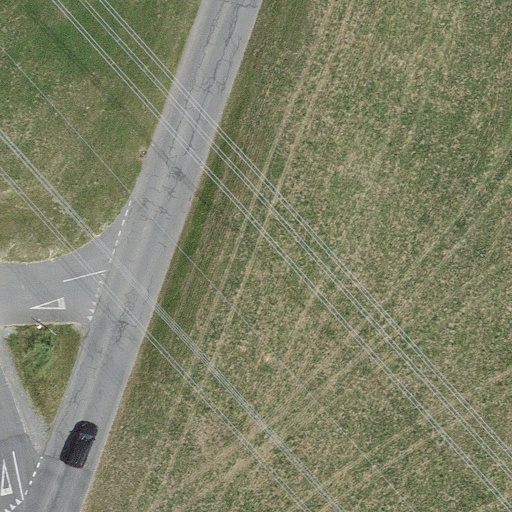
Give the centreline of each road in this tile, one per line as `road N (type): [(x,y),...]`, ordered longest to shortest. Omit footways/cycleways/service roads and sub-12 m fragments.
road 1 (unclassified): [(229,0),(140,266)]
road 2 (unclassified): [(140,266),(47,511)]
road 3 (unclassified): [(0,291),(43,290),(140,266)]
